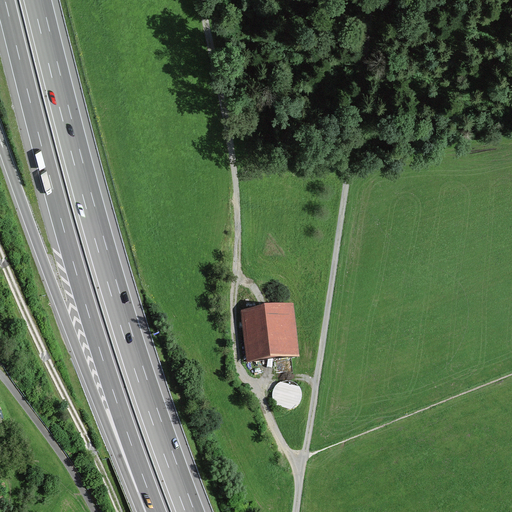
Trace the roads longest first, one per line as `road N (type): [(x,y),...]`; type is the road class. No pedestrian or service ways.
road 1 (motorway): [(192,511),(111,281),(38,0)]
road 2 (motorway): [(6,0),(82,289),(159,511)]
road 3 (track): [(298,511),(372,0)]
road 4 (track): [(204,0),(237,183),(239,367),(304,470)]
road 5 (motorway): [(0,134),(111,425),(154,511)]
road 6 (track): [(118,511),(0,253)]
